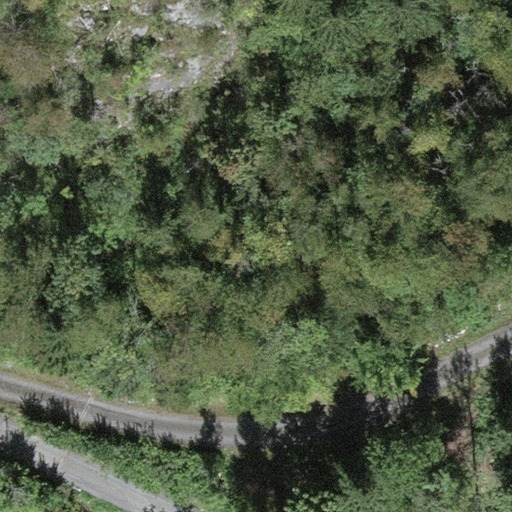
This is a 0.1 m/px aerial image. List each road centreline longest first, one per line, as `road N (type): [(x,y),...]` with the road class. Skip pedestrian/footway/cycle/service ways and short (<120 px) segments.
road 1 (unclassified): [(0,382),(155,423),(253,431),(362,410),(511,338)]
road 2 (unclassified): [(0,436),(155,511)]
